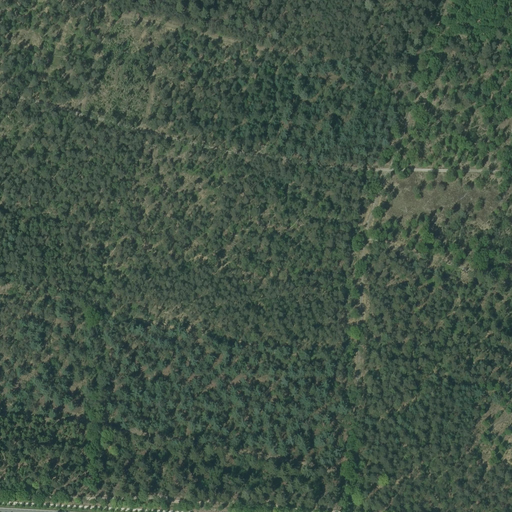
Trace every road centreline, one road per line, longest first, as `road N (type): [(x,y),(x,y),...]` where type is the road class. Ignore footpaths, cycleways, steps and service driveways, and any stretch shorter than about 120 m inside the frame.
road 1 (track): [(0,91),(246,157),(389,173)]
road 2 (unknown): [(44,0),(420,83)]
road 3 (track): [(0,412),(358,475)]
road 4 (track): [(345,511),(0,495)]
road 5 (track): [(386,173),(365,240),(358,475)]
road 6 (track): [(358,475),(511,465)]
road 7 (track): [(365,240),(511,284)]
road 8 (unknown): [(389,173),(511,174)]
